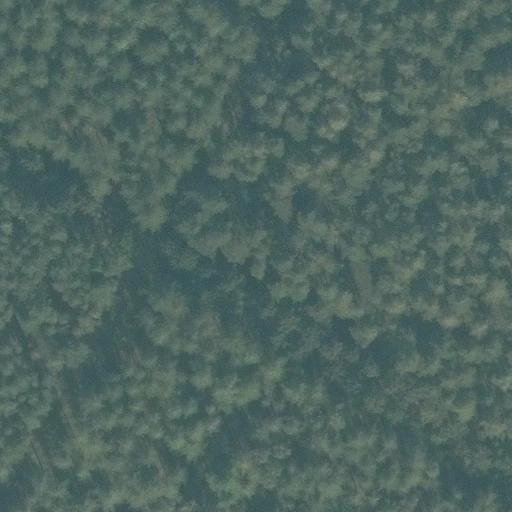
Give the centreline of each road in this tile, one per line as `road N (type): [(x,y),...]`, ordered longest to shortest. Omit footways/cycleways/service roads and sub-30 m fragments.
road 1 (track): [(511,462),(0,146)]
road 2 (unknown): [(150,236),(274,32)]
